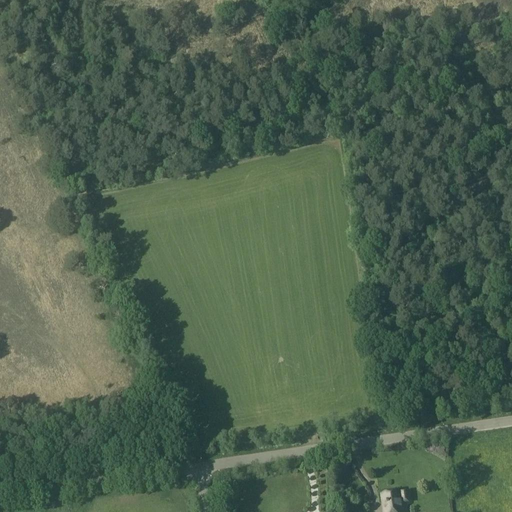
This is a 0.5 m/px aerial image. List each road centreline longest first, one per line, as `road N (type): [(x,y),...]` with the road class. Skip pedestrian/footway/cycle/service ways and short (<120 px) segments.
road 1 (tertiary): [(200,467),(511,421)]
road 2 (tertiary): [(0,496),(200,467)]
